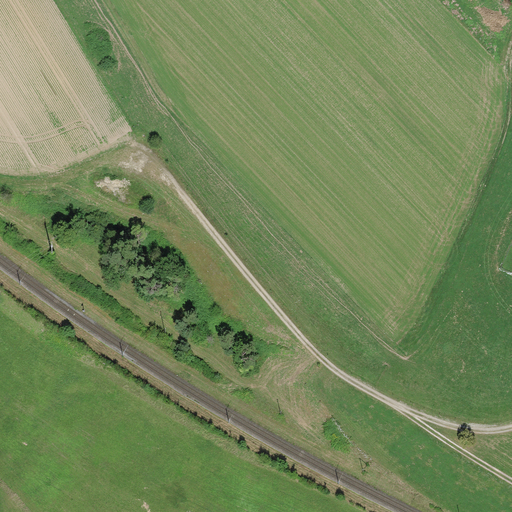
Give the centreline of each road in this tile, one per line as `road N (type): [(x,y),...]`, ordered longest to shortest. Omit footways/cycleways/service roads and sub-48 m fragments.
road 1 (track): [(511,427),(438,421),(390,403),(324,362),(143,146)]
road 2 (track): [(390,403),(511,483)]
